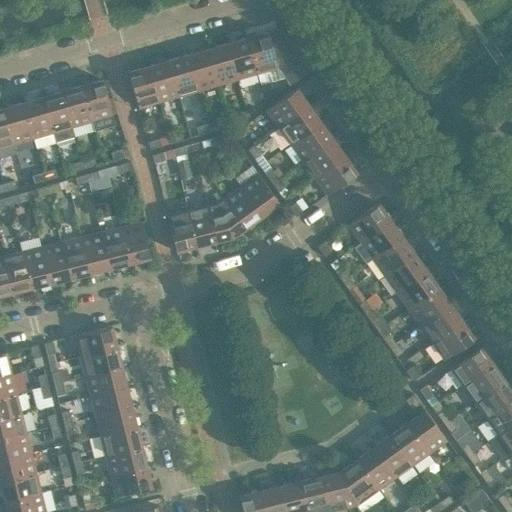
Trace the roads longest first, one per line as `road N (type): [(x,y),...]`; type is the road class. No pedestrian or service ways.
road 1 (residential): [(137,299),(254,269),(394,168)]
road 2 (residential): [(0,73),(250,0)]
road 3 (residential): [(193,511),(137,299)]
road 4 (residential): [(271,0),(282,3),(394,168)]
road 5 (residential): [(394,168),(511,330)]
road 6 (residential): [(0,333),(137,299)]
